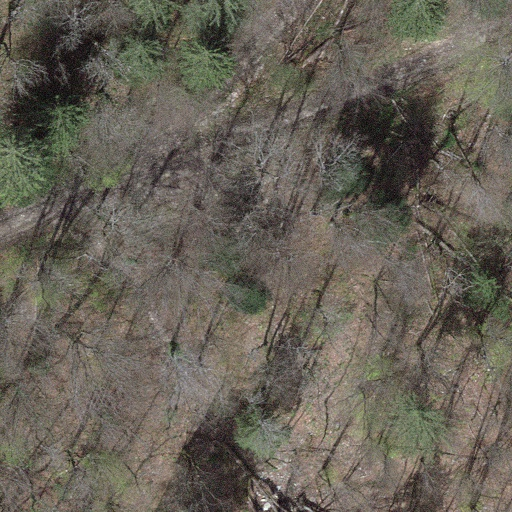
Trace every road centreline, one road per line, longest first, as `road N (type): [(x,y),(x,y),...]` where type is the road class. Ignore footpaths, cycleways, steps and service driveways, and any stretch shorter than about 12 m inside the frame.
road 1 (track): [(0,231),(314,112),(511,26)]
road 2 (track): [(97,193),(296,0)]
